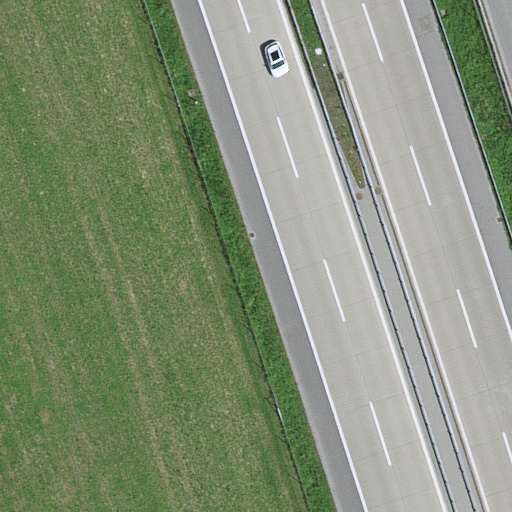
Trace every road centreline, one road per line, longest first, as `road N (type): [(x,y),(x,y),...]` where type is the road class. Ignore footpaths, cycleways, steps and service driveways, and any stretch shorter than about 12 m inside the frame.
road 1 (motorway): [(236,0),(403,511)]
road 2 (motorway): [(511,454),(363,0)]
